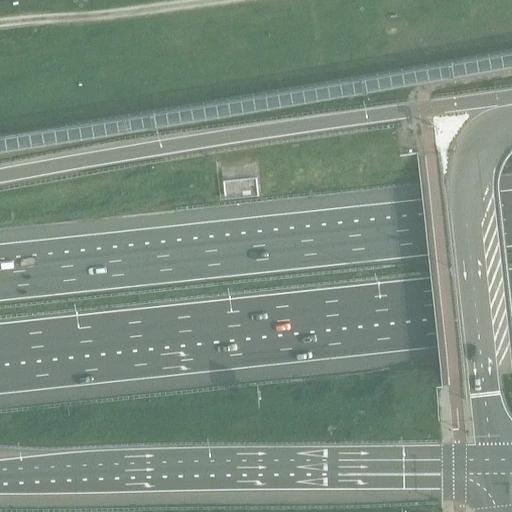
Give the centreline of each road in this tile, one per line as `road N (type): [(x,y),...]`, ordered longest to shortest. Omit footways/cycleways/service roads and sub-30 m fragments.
road 1 (motorway): [(511,112),(425,108),(0,179)]
road 2 (motorway): [(511,226),(0,282)]
road 3 (motorway): [(0,357),(511,305)]
road 4 (motorway): [(0,477),(491,464)]
road 5 (secondary): [(511,114),(471,154),(464,191),(491,464)]
road 6 (track): [(0,24),(220,0)]
